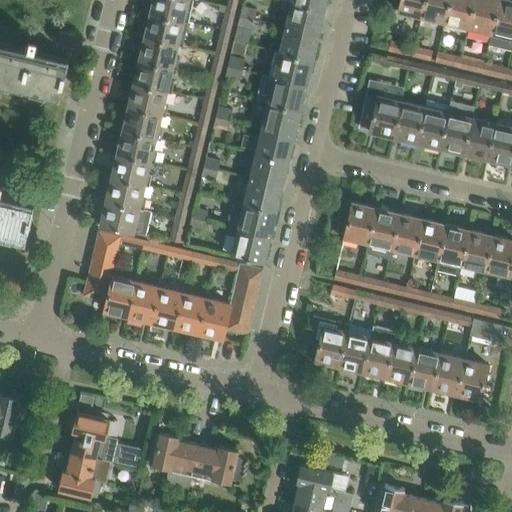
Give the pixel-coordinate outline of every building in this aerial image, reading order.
[(153,0),(151,12),(186,20),(191,21),(193,10),(195,0),(153,0)] [(318,33),(325,8),(291,0),(290,0),(285,25),(318,33)] [(421,15),(424,0),(399,0),(397,10),(421,15)] [(444,21),(449,0),(424,0),(421,15),(444,21)] [(468,27),(474,0),(449,0),(444,21),(468,27)] [(491,32),(498,0),(474,0),(468,27),(491,32)] [(511,48),(511,0),(498,0),(491,32),(489,43),(511,48)] [(257,8),(243,4),(241,15),(255,18),(257,8)] [(233,24),(237,8),(228,5),(224,22),(233,24)] [(151,12),(145,35),(180,43),(185,44),(188,33),(183,32),(186,20),(151,12)] [(252,28),(255,18),(241,15),(238,25),(252,28)] [(312,59),(318,33),(285,25),(279,51),(312,59)] [(227,47),(231,31),(222,29),(218,45),(227,47)] [(69,56),(35,48),(37,38),(30,36),(29,40),(0,33),(0,81),(60,96),(61,91),(60,91),(63,81),(69,56)] [(145,35),(140,58),(174,67),(179,68),(182,56),(177,55),(180,43),(145,35)] [(459,52),(461,41),(441,37),(438,48),(459,52)] [(407,54),(409,45),(390,41),(388,50),(407,54)] [(415,44),(413,54),(412,55),(431,60),(434,48),(415,44)] [(275,50),(269,75),(273,76),(306,84),(312,59),(279,51),(275,50)] [(438,50),(436,60),(436,61),(454,65),(457,54),(438,50)] [(222,70),(226,54),(216,52),(212,68),(222,70)] [(462,53),(459,66),(478,71),(481,58),(462,53)] [(246,58),(231,54),(229,65),(243,69),(246,58)] [(394,56),(392,65),(408,69),(411,60),(394,56)] [(140,58),(134,82),(169,90),(174,91),(176,80),(172,78),(174,67),(140,58)] [(485,61),(483,71),(483,72),(501,77),(504,65),(485,61)] [(417,62),(415,71),(432,75),(434,66),(417,62)] [(241,78),(243,69),(229,65),(226,75),(241,78)] [(441,68),(438,77),(455,80),(457,72),(441,68)] [(455,80),(454,86),(462,88),(463,82),(465,73),(457,72),(455,80)] [(216,94),(220,78),(211,75),(207,92),(216,94)] [(300,109),(306,84),(273,76),(267,101),(300,109)] [(487,79),(485,88),(502,92),(504,83),(487,79)] [(134,82),(129,105),(163,113),(168,114),(171,103),(166,102),(169,90),(134,82)] [(393,134),(401,101),(367,93),(358,126),(369,128),(369,129),(378,131),(377,135),(393,138),(393,134)] [(424,107),(416,140),(417,140),(425,142),(424,146),(439,149),(440,146),(448,112),(450,104),(426,98),(424,107)] [(211,117),(215,101),(205,99),(201,115),(211,117)] [(472,115),(473,116),(475,104),(451,99),(450,104),(448,112),(440,146),(448,148),(447,151),(463,155),(464,151),(463,151),(472,115)] [(294,134),(300,109),(267,101),(261,126),(294,134)] [(416,140),(424,107),(401,101),(393,134),(402,136),(401,140),(416,144),(417,140),(416,140)] [(234,108),(219,104),(217,116),(231,119),(234,108)] [(129,105),(123,128),(158,137),(162,138),(165,126),(160,125),(163,113),(129,105)] [(495,121),(473,116),(472,115),(463,151),(464,151),(471,153),(471,156),(486,160),(487,157),(487,156),(495,121)] [(229,128),(231,119),(217,116),(214,125),(229,128)] [(510,162),(511,154),(511,125),(495,121),(487,156),(487,157),(495,159),(494,162),(509,166),(511,162),(510,162)] [(205,140),(209,124),(200,122),(196,138),(205,140)] [(288,160),(294,134),(261,126),(255,152),(288,160)] [(123,128),(118,152),(152,160),(157,161),(160,149),(155,148),(158,137),(123,128)] [(199,164),(203,147),(194,145),(190,162),(199,164)] [(118,152),(112,175),(146,183),(151,184),(154,173),(149,172),(152,160),(118,152)] [(282,185),(288,160),(255,152),(249,177),(282,185)] [(221,158),(207,155),(204,166),(219,170),(221,158)] [(216,179),(219,170),(204,166),(202,175),(216,179)] [(194,187),(198,171),(188,169),(184,185),(194,187)] [(144,195),(146,183),(112,175),(107,198),(146,208),(146,207),(148,196),(144,195)] [(276,210),(282,185),(249,177),(243,201),(243,202),(276,210)] [(29,225),(35,200),(0,192),(3,183),(0,181),(0,234),(26,240),(27,235),(26,235),(28,225),(29,225)] [(188,210),(192,194),(183,192),(179,208),(188,210)] [(146,233),(152,209),(146,207),(146,208),(107,198),(101,222),(146,233)] [(243,202),(243,201),(233,198),(227,224),(237,226),(237,227),(270,235),(276,210),(243,202)] [(367,241),(375,207),(352,201),(344,235),(345,235),(345,239),(359,242),(360,239),(367,241)] [(209,209),(195,205),(192,217),(207,220),(209,209)] [(367,241),(365,251),(389,257),(391,249),(392,246),(390,246),(398,212),(375,207),(367,241)] [(414,252),(421,218),(398,212),(390,246),(392,246),(391,249),(406,252),(406,250),(414,252)] [(183,234),(187,217),(177,215),(173,232),(183,234)] [(204,229),(207,220),(192,217),(190,226),(204,229)] [(436,260),(445,223),(421,218),(414,252),(415,252),(414,255),(436,260)] [(436,260),(435,268),(458,273),(460,266),(468,229),(445,223),(436,260)] [(264,261),(270,235),(237,227),(231,253),(264,261)] [(121,242),(123,234),(99,228),(96,243),(120,249),(121,242)] [(484,271),(492,235),(468,229),(460,266),(484,271)] [(137,246),(139,238),(123,234),(121,242),(137,246)] [(511,239),(492,235),(484,271),(498,275),(495,284),(511,288),(511,239)] [(160,251),(162,243),(146,239),(144,247),(160,251)] [(116,262),(120,249),(96,243),(93,256),(116,262)] [(183,257),(185,249),(169,245),(167,253),(183,257)] [(207,263),(209,254),(192,250),(190,259),(207,263)] [(114,272),(116,262),(93,256),(90,269),(112,275),(113,272),(114,272)] [(230,268),(233,260),(216,256),(214,264),(230,268)] [(241,262),(237,276),(259,281),(263,267),(241,262)] [(352,282),(354,272),(337,268),(335,278),(352,282)] [(110,286),(112,275),(90,269),(87,281),(110,286)] [(128,314),(137,277),(114,272),(113,272),(112,275),(110,286),(106,300),(103,312),(119,316),(120,312),(128,314)] [(374,287),(376,277),(360,273),(357,283),(374,287)] [(256,295),(259,281),(237,276),(234,289),(256,295)] [(151,319),(160,283),(137,277),(128,314),(127,318),(143,321),(144,317),(151,319)] [(397,293),(400,283),(383,279),(380,289),(397,293)] [(106,300),(110,286),(87,281),(84,294),(106,300)] [(174,325),(183,288),(160,283),(151,319),(150,323),(166,327),(167,323),(174,325)] [(348,296),(350,286),(334,283),(333,284),(331,292),(348,296)] [(420,298),(423,288),(406,284),(404,294),(420,298)] [(198,330),(207,294),(183,288),(174,325),(173,329),(189,333),(190,329),(198,330)] [(371,301),(373,292),(356,288),(354,297),(371,301)] [(253,307),(256,295),(234,289),(232,300),(230,299),(230,301),(253,307)] [(444,304),(446,294),(430,290),(427,300),(444,304)] [(394,306),(396,297),(379,293),(377,303),(394,306)] [(227,314),(230,301),(230,299),(207,294),(198,330),(197,334),(213,338),(214,334),(222,336),(224,328),(227,314)] [(467,309),(470,299),(453,295),(451,305),(467,309)] [(417,312),(419,303),(403,299),(400,308),(417,312)] [(253,307),(230,301),(227,314),(250,320),(253,307)] [(491,315),(493,305),(477,301),(474,311),(491,315)] [(441,317),(443,308),(426,304),(424,314),(441,317)] [(464,323),(466,314),(450,310),(447,319),(464,323)] [(247,333),(250,320),(227,314),(224,328),(247,333)] [(339,363),(349,321),(314,314),(306,346),(317,348),(314,362),(330,365),(331,362),(339,363)] [(511,324),(496,321),(475,316),(471,333),(492,338),(492,340),(511,344),(511,324)] [(362,369),(372,326),(349,321),(339,363),(338,367),(354,371),(355,367),(362,369)] [(372,326),(362,369),(361,373),(377,376),(378,373),(385,374),(393,339),(396,328),(372,323),(372,326)] [(409,380),(417,345),(393,339),(385,374),(384,378),(400,382),(401,378),(409,380)] [(432,385),(440,350),(417,345),(409,380),(408,384),(424,387),(425,383),(432,385)] [(456,391),(464,356),(440,350),(432,385),(431,389),(447,393),(448,389),(456,391)] [(480,396),(488,362),(464,356),(456,391),(455,394),(470,398),(471,394),(480,396)] [(94,395),(81,392),(79,401),(92,404),(94,395)] [(0,395),(0,431),(10,434),(18,397),(1,393),(0,395)] [(76,430),(71,450),(103,457),(104,456),(113,459),(118,438),(106,435),(110,417),(108,417),(109,413),(97,410),(96,414),(77,409),(76,413),(71,412),(69,424),(73,425),(72,429),(76,430)] [(191,474),(199,443),(179,438),(180,434),(160,430),(153,462),(170,466),(167,479),(170,483),(184,486),(184,485),(189,486),(193,474),(191,474)] [(219,448),(199,443),(191,474),(193,474),(215,479),(215,477),(231,481),(231,480),(240,482),(255,460),(237,456),(238,448),(219,444),(219,448)] [(107,481),(113,459),(104,456),(103,457),(71,450),(66,470),(63,469),(58,488),(92,496),(96,478),(107,481)] [(298,481),(294,500),(332,509),(343,511),(348,511),(353,493),(329,487),(332,470),(301,463),(296,480),(298,481)] [(418,511),(422,496),(403,492),(404,487),(384,483),(377,511),(418,511)] [(442,501),(422,496),(418,511),(469,511),(471,503),(443,496),(442,501)] [(331,511),(332,509),(294,500),(290,511),(331,511)]
